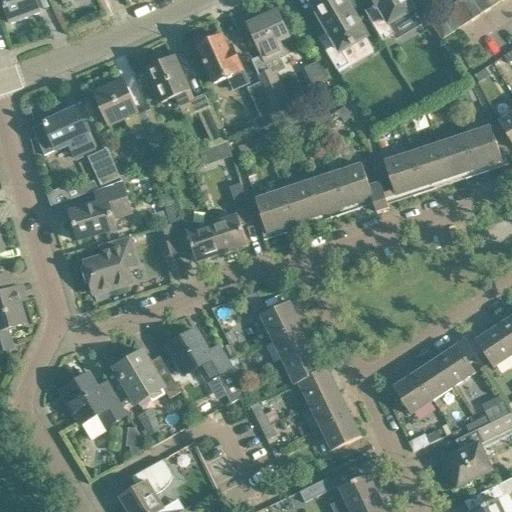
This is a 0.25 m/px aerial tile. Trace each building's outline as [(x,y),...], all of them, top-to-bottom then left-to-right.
[(35,0),(2,0),(12,24),(40,14),(35,0)] [(344,0),(310,0),(329,33),(319,39),(337,71),(349,64),(342,51),(352,45),(352,46),(356,44),(355,43),(366,37),(344,0)] [(372,0),(376,5),(365,12),(383,42),(395,35),(388,24),(413,10),(407,0),(372,0)] [(480,15),(469,0),(459,0),(456,2),(469,22),(480,15)] [(491,8),(485,0),(469,0),(480,15),(491,8)] [(501,1),(500,0),(485,0),(491,8),(501,1)] [(469,22),(456,2),(445,9),(458,29),(469,22)] [(458,29),(445,9),(429,20),(442,40),(458,29)] [(278,12),(248,25),(266,64),(285,55),(279,42),(289,37),(278,12)] [(250,85),(232,45),(228,47),(223,36),(198,48),(214,85),(229,78),(235,92),(250,85)] [(511,60),(511,50),(503,57),(508,64),(511,60)] [(194,99),(176,58),(147,71),(161,104),(175,97),(185,120),(198,114),(200,117),(214,148),(227,143),(205,94),(194,99)] [(491,75),(486,68),(474,75),(478,83),(491,75)] [(259,78),(262,84),(274,110),(288,104),(272,71),(259,78)] [(144,130),(123,81),(96,94),(111,127),(125,121),(132,136),(144,130)] [(274,110),(262,84),(248,90),(261,118),(253,121),(258,131),(272,126),(276,125),(279,123),(276,117),(277,116),(274,110)] [(472,88),(463,92),(464,93),(468,103),(477,100),(472,88)] [(344,106),(337,111),(344,123),(351,119),(344,106)] [(31,107),(22,109),(25,121),(34,119),(31,107)] [(45,123),(32,129),(45,156),(46,156),(52,168),(76,158),(76,159),(95,151),(76,109),(45,123)] [(330,112),(318,117),(321,125),(323,130),(335,125),(333,120),(330,112)] [(435,112),(428,114),(430,121),(437,119),(435,112)] [(511,114),(499,123),(511,143),(511,114)] [(303,123),(302,121),(301,117),(300,115),(279,123),(276,125),(279,132),(303,123)] [(321,125),(318,117),(306,121),(309,129),(321,125)] [(340,117),(333,120),(336,128),(343,126),(340,117)] [(491,125),(464,134),(476,171),(503,162),(502,161),(491,125)] [(161,132),(147,138),(160,168),(174,162),(161,132)] [(278,141),(277,139),(275,133),(268,136),(273,151),(277,149),(274,142),(278,141)] [(464,134),(438,143),(450,179),(476,171),(464,134)] [(273,151),(268,136),(251,142),(254,150),(267,145),(269,152),(273,151)] [(438,143),(411,152),(423,188),(450,179),(438,143)] [(251,157),(246,144),(238,147),(242,160),(251,157)] [(116,167),(116,168),(107,149),(106,150),(106,151),(101,154),(100,152),(96,154),(88,158),(101,187),(121,178),(116,167)] [(411,152),(384,161),(394,190),(398,202),(400,202),(400,201),(398,201),(397,197),(423,188),(411,152)] [(370,187),(362,165),(337,174),(348,208),(371,200),(373,206),(374,205),(377,213),(389,209),(381,184),(370,187)] [(348,208),(337,174),(312,182),(323,216),(348,208)] [(95,179),(78,186),(81,194),(99,187),(95,179)] [(132,214),(125,191),(129,190),(126,180),(122,182),(123,184),(95,192),(99,204),(70,213),(78,241),(117,230),(114,219),(132,214)] [(323,216),(312,182),(287,191),(298,225),(323,216)] [(242,226),(254,222),(249,208),(250,208),(242,185),(231,189),(236,204),(233,205),(237,218),(212,226),(222,255),(248,246),(242,226)] [(298,225),(287,191),(256,201),(267,235),(298,225)] [(178,207),(166,210),(174,234),(186,230),(178,207)] [(171,225),(155,230),(164,257),(179,252),(171,225)] [(222,255),(212,226),(187,234),(197,263),(222,255)] [(128,269),(138,266),(129,238),(108,244),(112,255),(85,263),(93,293),(132,282),(128,269)] [(13,290),(8,274),(0,276),(0,352),(14,349),(8,329),(27,324),(16,289),(13,290)] [(290,302),(261,317),(272,339),(301,325),(290,302)] [(511,318),(498,328),(511,349),(511,318)] [(312,348),(301,325),(272,339),(283,362),(312,348)] [(511,356),(511,349),(498,328),(476,342),(494,369),(511,356)] [(217,377),(231,404),(246,396),(240,385),(234,374),(219,347),(209,353),(196,330),(168,347),(186,376),(199,368),(208,382),(217,377)] [(232,330),(224,334),(230,346),(238,342),(232,330)] [(244,354),(238,342),(230,346),(236,359),(244,354)] [(476,373),(458,346),(437,360),(454,387),(476,373)] [(295,386),(299,384),(328,370),(328,369),(323,371),(312,348),(283,362),(295,386)] [(115,369),(119,376),(109,382),(123,407),(134,401),(136,405),(164,389),(170,399),(181,393),(161,357),(150,363),(143,352),(115,369)] [(454,387),(437,360),(415,375),(433,401),(454,387)] [(242,370),(234,374),(240,385),(247,381),(242,370)] [(310,406),(339,392),(328,370),(299,384),(310,406)] [(128,415),(123,407),(109,382),(108,381),(96,387),(89,375),(61,391),(82,425),(92,441),(106,432),(104,429),(128,415)] [(433,401),(415,375),(394,389),(411,416),(433,401)] [(247,381),(240,385),(246,396),(253,392),(247,381)] [(350,415),(339,392),(310,406),(321,429),(350,415)] [(259,403),(251,407),(257,418),(264,415),(259,403)] [(440,412),(435,415),(442,426),(447,423),(440,412)] [(461,451),(444,460),(452,477),(450,478),(454,485),(456,485),(458,489),(494,471),(483,449),(511,435),(511,415),(511,414),(493,423),(481,429),(478,430),(483,441),(461,451)] [(275,437),(264,415),(257,418),(268,441),(275,437)] [(362,438),(350,415),(321,429),(332,452),(362,438)] [(489,415),(475,421),(481,429),(493,423),(489,415)] [(478,430),(481,429),(475,421),(465,426),(469,435),(478,430)] [(438,432),(426,437),(430,444),(442,439),(438,432)] [(313,484),(340,473),(334,457),(307,469),(313,484)] [(174,476),(164,460),(132,478),(138,488),(120,499),(128,511),(180,511),(182,511),(176,502),(164,510),(156,495),(164,491),(169,485),(174,476)] [(286,460),(279,464),(284,476),(292,472),(286,460)] [(297,481),(292,472),(284,476),(289,485),(297,481)] [(346,500),(332,507),(334,511),(353,511),(380,499),(369,475),(340,489),(346,500)] [(330,478),(300,492),(305,503),(335,489),(330,478)] [(511,479),(497,487),(502,497),(511,492),(511,479)] [(386,511),(380,499),(353,511),(386,511)] [(504,511),(498,499),(471,511),(504,511)]
